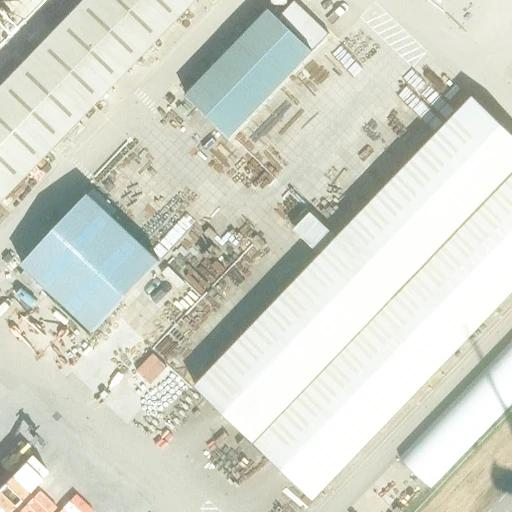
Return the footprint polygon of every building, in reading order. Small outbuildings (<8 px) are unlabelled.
[(0,199),(191,0),(80,0),(0,84),(0,199)] [(229,138),(329,34),(295,1),(278,18),(270,10),(186,96),(229,138)] [(321,256),(196,387),(314,501),(452,356),(511,293),(511,134),(473,97),(334,242),(321,256)] [(440,102),(418,126),(430,137),(452,114),(440,102)] [(31,286),(38,279),(94,332),(160,262),(133,237),(138,232),(153,247),(184,214),(124,157),(93,189),(131,226),(127,231),(88,195),(22,265),(26,269),(20,275),(31,286)] [(295,217),(314,200),(305,191),(286,208),(295,217)] [(338,238),(319,221),(311,212),(294,230),(303,238),(321,256),(334,242),(338,238)] [(511,340),(400,457),(430,486),(432,488),(511,404),(511,340)] [(0,451),(0,511),(22,511),(87,444),(45,404),(0,451)] [(215,450),(232,432),(224,425),(207,443),(215,450)]
